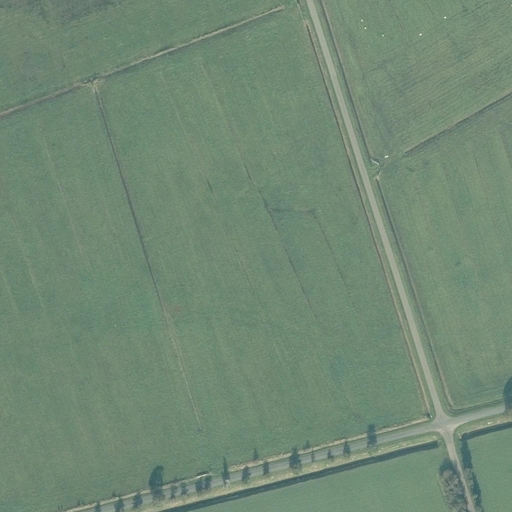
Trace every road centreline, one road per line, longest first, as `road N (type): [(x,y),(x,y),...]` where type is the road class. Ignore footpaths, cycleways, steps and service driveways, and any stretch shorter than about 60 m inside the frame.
road 1 (unclassified): [(442,424),(306,0)]
road 2 (unclassified): [(102,511),(442,424)]
